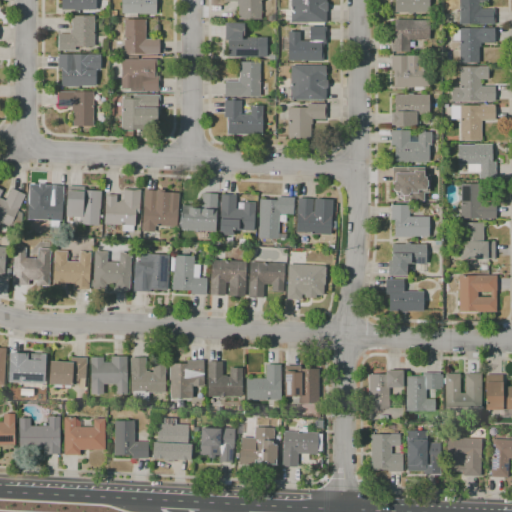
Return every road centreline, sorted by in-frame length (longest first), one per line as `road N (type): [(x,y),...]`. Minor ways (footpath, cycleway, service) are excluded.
road 1 (residential): [(0,313),(66,325),(511,341)]
road 2 (residential): [(358,0),(356,256),(345,335),(342,509)]
road 3 (residential): [(358,167),(25,151)]
road 4 (residential): [(192,0),(193,159)]
road 5 (residential): [(25,0),(25,151)]
road 6 (primary): [(141,499),(0,490)]
road 7 (primary): [(420,511),(286,506)]
